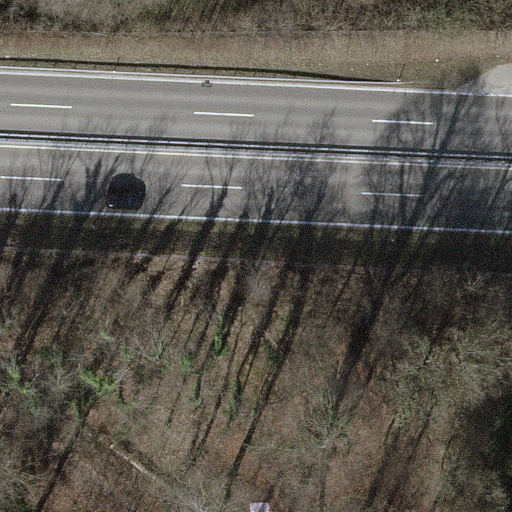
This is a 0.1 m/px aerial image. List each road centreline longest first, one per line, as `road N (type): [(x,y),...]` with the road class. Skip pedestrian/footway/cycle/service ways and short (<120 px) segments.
road 1 (trunk): [(0,178),(511,201)]
road 2 (trunk): [(511,128),(0,105)]
